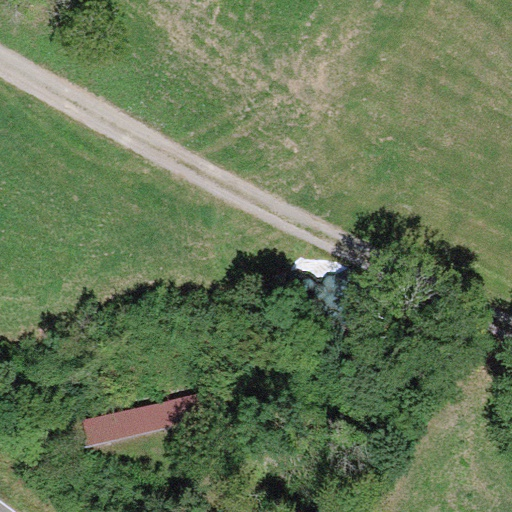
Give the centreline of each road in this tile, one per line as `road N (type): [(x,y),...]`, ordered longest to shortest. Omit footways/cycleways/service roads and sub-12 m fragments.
road 1 (track): [(511,327),(0,60)]
road 2 (track): [(199,511),(247,386)]
